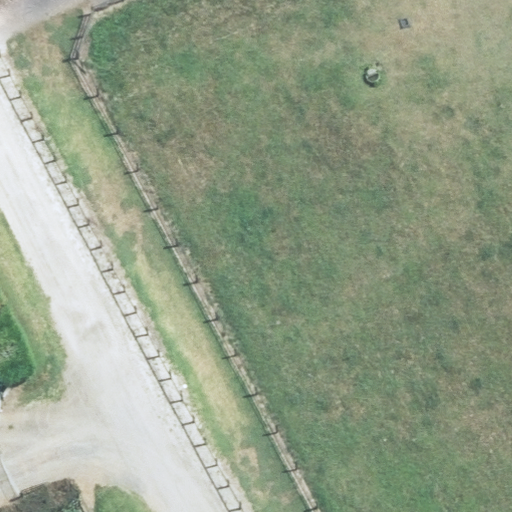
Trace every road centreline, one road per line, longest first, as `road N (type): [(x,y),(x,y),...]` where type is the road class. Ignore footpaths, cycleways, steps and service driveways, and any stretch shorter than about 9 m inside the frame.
road 1 (track): [(192,511),(0,145)]
road 2 (track): [(118,379),(0,435)]
